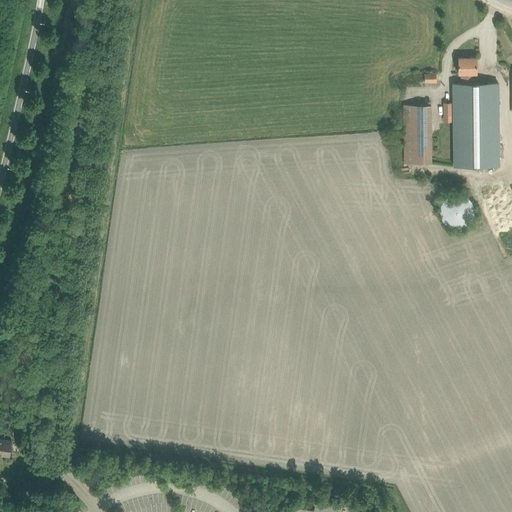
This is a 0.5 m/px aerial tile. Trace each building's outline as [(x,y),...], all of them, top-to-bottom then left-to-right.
[(464,83),(455,83),(455,99),(455,111),(455,135),(455,148),(454,165),(498,166),(497,132),(497,92),(497,82),(471,83),(471,73),(477,73),(477,57),(459,57),(459,73),(464,73),(464,83)] [(437,73),(424,73),(424,82),(437,82),(437,73)] [(403,103),(404,163),(432,163),(431,103),(403,103)] [(466,229),(478,204),(463,197),(456,211),(454,211),(450,221),(466,229)] [(12,441),(0,438),(0,454),(9,456),(12,441)] [(352,511),(354,505),(337,502),(337,503),(338,504),(338,505),(314,501),(314,503),(316,503),(315,508),(293,505),(292,511),(352,511)]
